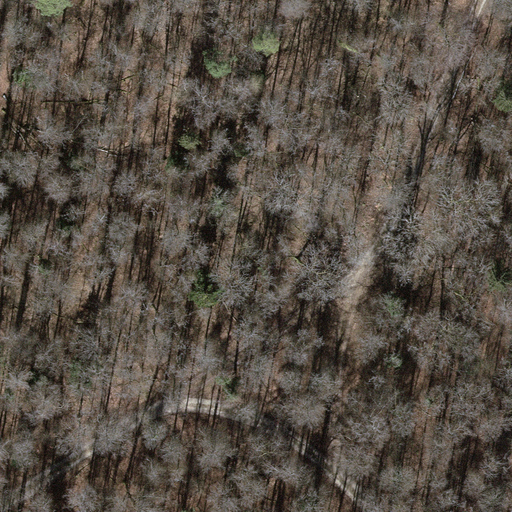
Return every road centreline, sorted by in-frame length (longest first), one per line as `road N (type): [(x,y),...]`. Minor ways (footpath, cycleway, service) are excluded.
road 1 (track): [(480,0),(354,277),(332,446),(366,511)]
road 2 (track): [(354,277),(158,410),(18,487)]
road 3 (track): [(158,410),(267,415),(332,446)]
